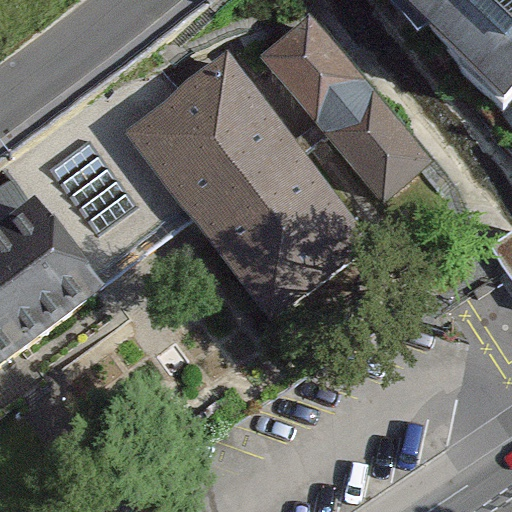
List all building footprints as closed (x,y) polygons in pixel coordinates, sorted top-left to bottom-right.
[(511,0),(398,0),(411,13),(396,28),(499,133),(511,120),(511,0)] [(321,31),(267,71),(376,220),(430,180),(321,31)] [(230,73),(129,146),(263,331),(364,258),(230,73)] [(511,120),(499,133),(511,150),(511,120)] [(0,365),(93,298),(33,215),(0,239),(0,365)] [(511,238),(488,254),(511,290),(511,238)]
